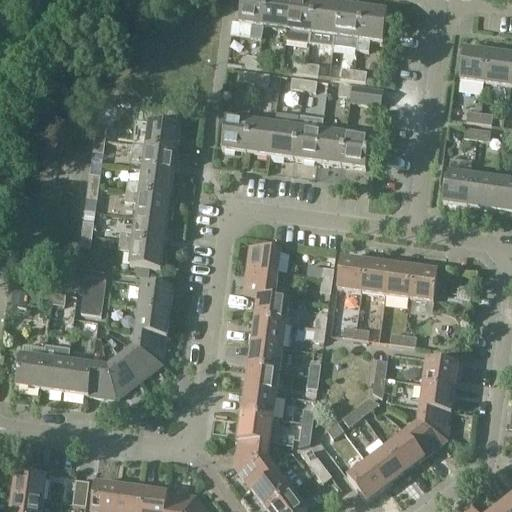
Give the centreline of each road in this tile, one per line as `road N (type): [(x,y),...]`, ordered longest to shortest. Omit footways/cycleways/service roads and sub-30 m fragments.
road 1 (residential): [(416,233),(253,211),(224,230),(196,428),(186,446)]
road 2 (residential): [(423,511),(485,464),(511,254)]
road 3 (residential): [(416,233),(448,0)]
road 4 (residential): [(186,446),(164,451),(0,428)]
